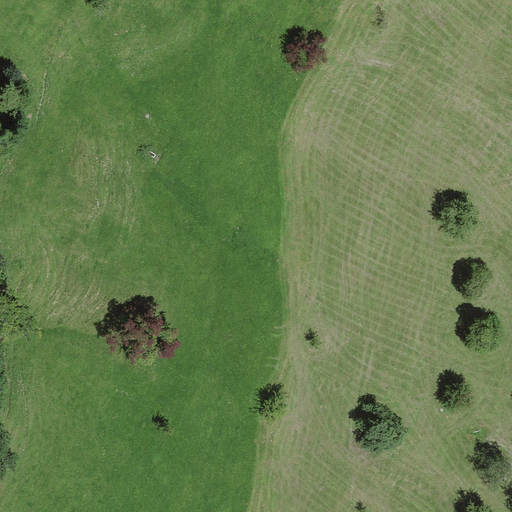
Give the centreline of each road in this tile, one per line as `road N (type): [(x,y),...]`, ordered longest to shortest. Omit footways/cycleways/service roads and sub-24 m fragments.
road 1 (track): [(292,511),(250,394),(230,255),(200,146),(62,9),(37,0)]
road 2 (track): [(127,0),(148,20),(201,142)]
road 3 (track): [(211,0),(200,146)]
